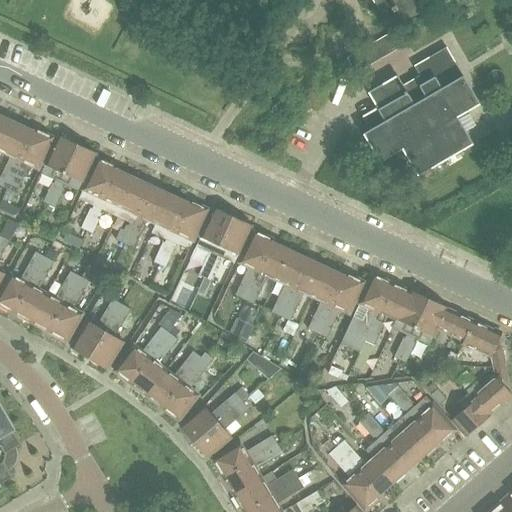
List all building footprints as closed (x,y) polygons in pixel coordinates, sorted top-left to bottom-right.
[(372,0),(378,8),(382,15),(381,15),(381,16),(392,10),(393,12),(396,11),(403,22),(404,21),(416,13),(417,14),(418,13),(430,5),(431,6),(432,5),(432,4),(439,0),(372,0)] [(398,49),(389,33),(348,57),(357,73),(398,49)] [(370,130),(363,134),(380,162),(402,149),(418,176),(472,144),(457,117),(479,104),(446,47),(413,65),(421,78),(404,88),(397,76),(368,93),(377,108),(363,117),(370,130)] [(0,116),(0,151),(1,152),(14,123),(0,116)] [(33,131),(14,123),(1,152),(11,157),(0,180),(0,185),(1,186),(7,189),(33,131)] [(34,128),(33,131),(7,189),(16,193),(28,164),(39,169),(53,137),(34,128)] [(76,144),(58,136),(41,174),(55,180),(54,183),(51,182),(42,202),(49,205),(76,144)] [(79,191),(91,164),(96,153),(76,144),(49,205),(55,208),(64,188),(62,187),(64,184),(79,191)] [(86,230),(116,170),(117,167),(98,158),(79,199),(94,206),(92,209),(91,208),(82,228),(86,230)] [(134,179),(116,170),(86,230),(92,233),(101,214),(100,214),(102,209),(116,216),(120,207),(134,179)] [(115,240),(125,244),(151,186),(134,179),(120,207),(116,216),(130,222),(128,225),(126,224),(124,230),(121,228),(115,240)] [(169,195),(151,186),(125,244),(134,249),(147,221),(156,225),(157,223),(169,195)] [(169,195),(157,223),(156,225),(152,232),(166,239),(165,243),(163,242),(154,261),(160,264),(161,261),(188,203),(169,195)] [(188,203),(161,261),(160,264),(166,267),(174,248),(172,247),(174,243),(189,250),(208,209),(189,200),(188,203)] [(205,277),(232,216),(214,208),(209,219),(202,237),(197,247),(211,253),(210,256),(207,255),(199,275),(205,277)] [(251,225),(232,216),(205,277),(211,279),(218,260),(217,260),(218,256),(235,263),(246,236),(251,225)] [(245,299),(273,243),(275,240),(255,230),(240,262),(248,266),(235,294),(245,299)] [(288,250),(273,243),(245,299),(253,303),(266,274),(276,278),(288,250)] [(307,258),(288,250),(276,278),(284,282),(271,311),(281,316),(307,258)] [(0,304),(13,311),(41,261),(43,256),(35,251),(20,279),(11,274),(0,294),(0,304)] [(13,311),(30,320),(45,292),(39,289),(54,261),(43,256),(41,261),(13,311)] [(326,267),(307,258),(281,316),(289,320),(303,291),(312,295),(326,267)] [(317,333),(344,276),(326,267),(312,295),(321,299),(307,328),(317,333)] [(55,298),(45,292),(30,320),(49,331),(76,280),(79,275),(70,270),(55,298)] [(346,272),(344,276),(317,333),(326,337),(340,309),(350,314),(365,282),(346,272)] [(360,352),(391,283),(374,274),(361,303),(359,302),(340,344),(360,352)] [(76,280),(49,331),(67,341),(82,313),(73,308),(88,280),(79,275),(76,280)] [(409,291),(391,283),(360,352),(353,367),(362,371),(388,316),(397,320),(409,291)] [(399,360),(428,299),(410,290),(409,291),(397,320),(393,329),(406,335),(405,338),(403,337),(393,357),(399,360)] [(447,308),(428,299),(399,360),(405,362),(414,343),(413,342),(415,338),(430,346),(438,328),(446,309),(447,308)] [(89,358),(112,320),(122,304),(114,300),(98,327),(88,321),(72,348),(89,358)] [(113,336),(120,324),(129,309),(122,304),(112,320),(89,358),(107,368),(123,341),(113,336)] [(135,345),(116,371),(131,383),(169,332),(182,315),(170,309),(158,324),(161,327),(143,351),(135,345)] [(446,309),(438,328),(464,340),(472,321),(446,309)] [(472,321),(464,340),(463,344),(491,356),(493,365),(504,363),(501,347),(496,344),(501,334),(493,330),(472,321)] [(131,383),(146,394),(167,369),(159,363),(177,338),(169,332),(131,383)] [(175,375),(167,369),(146,394),(163,407),(197,362),(201,357),(193,351),(175,375)] [(451,366),(457,355),(449,351),(444,362),(451,366)] [(201,357),(197,362),(163,407),(179,420),(198,394),(190,388),(213,359),(205,352),(201,357)] [(339,379),(339,378),(341,373),(342,371),(331,367),(328,374),(339,379)] [(497,376),(482,389),(476,382),(468,389),(474,395),(491,414),(506,400),(506,401),(511,395),(511,392),(506,386),(510,382),(507,367),(495,368),(497,376)] [(348,402),(335,386),(326,390),(341,408),(348,402)] [(398,386),(394,390),(440,442),(441,443),(457,430),(427,396),(414,407),(412,405),(413,403),(398,386)] [(446,399),(437,389),(431,395),(439,405),(446,399)] [(491,414),(474,395),(468,389),(466,391),(468,394),(457,404),(463,411),(454,419),(468,436),(492,415),(491,414)] [(395,424),(424,455),(440,442),(394,390),(388,395),(405,414),(395,424)] [(205,406),(181,426),(193,441),(228,412),(241,401),(236,394),(212,414),(205,406)] [(241,401),(228,412),(193,441),(207,457),(232,436),(224,427),(247,408),(241,401)] [(0,485),(0,484),(0,483),(12,476),(7,468),(13,465),(16,453),(13,448),(22,443),(14,431),(16,430),(0,403),(0,485)] [(383,429),(372,417),(369,413),(365,416),(410,468),(424,455),(395,424),(387,431),(384,428),(383,429)] [(367,449),(373,457),(395,481),(410,468),(365,416),(358,422),(375,442),(367,449)] [(242,442),(213,459),(224,477),(278,444),(272,435),(247,451),(242,442)] [(344,441),(338,447),(380,494),(395,481),(373,457),(365,464),(344,441)] [(283,453),(278,444),(224,477),(234,494),(262,477),(257,468),(283,453)] [(338,447),(329,455),(349,477),(343,483),(367,510),(382,496),(380,494),(338,447)] [(245,511),(294,482),(299,479),(293,470),(267,485),(262,477),(234,494),(245,511)] [(294,482),(245,511),(244,511),(283,511),(278,502),(303,487),(299,479),(294,482)] [(306,511),(325,501),(319,490),(297,503),(302,511),(306,511)] [(511,511),(511,506),(505,499),(490,511),(489,511),(511,511)]
